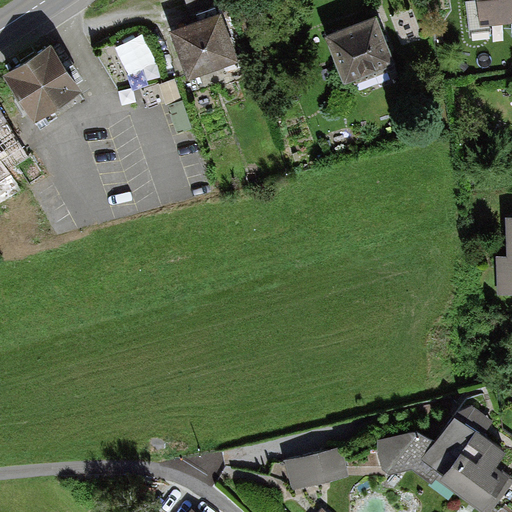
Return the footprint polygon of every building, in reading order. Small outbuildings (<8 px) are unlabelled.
[(239,54),(221,2),(224,1),(223,0),(186,0),(190,10),(198,7),(201,13),(171,24),(188,72),(239,54)] [(490,22),(511,18),(511,0),(466,0),(470,30),(491,27),(490,22)] [(267,5),(244,13),(256,53),(280,45),(267,5)] [(395,57),(377,8),(325,27),(344,76),(351,74),(386,61),(395,57)] [(137,84),(165,71),(145,25),(116,38),(137,84)] [(84,83),(52,34),(3,65),(35,114),(84,83)] [(386,61),(351,74),(354,82),(389,69),(386,61)] [(164,78),(181,127),(194,123),(178,74),(164,78)] [(0,178),(12,171),(10,168),(33,152),(0,101),(0,178)] [(511,211),(507,211),(509,252),(496,252),(498,293),(511,292),(511,211)] [(390,471),(413,466),(433,480),(437,475),(486,511),(488,511),(511,480),(511,473),(495,461),(507,446),(485,430),(494,418),(472,402),(456,405),(436,438),(418,427),(376,437),(383,466),(390,471)] [(342,442),(285,456),(293,488),(350,474),(342,442)]
